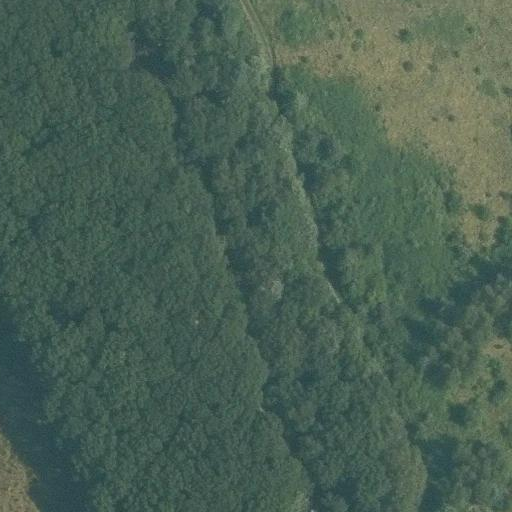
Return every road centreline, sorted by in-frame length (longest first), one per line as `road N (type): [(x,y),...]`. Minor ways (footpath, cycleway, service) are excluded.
road 1 (track): [(426,511),(333,277),(244,0)]
road 2 (secondary): [(303,511),(122,0)]
road 3 (track): [(140,511),(0,124)]
